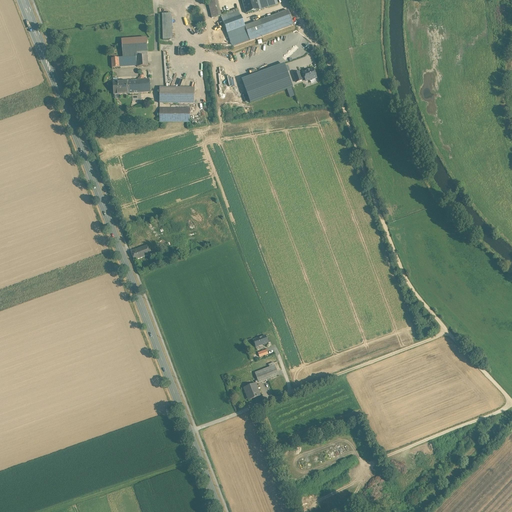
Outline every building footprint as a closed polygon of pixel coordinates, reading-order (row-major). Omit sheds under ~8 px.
[(220,15),(216,0),(206,0),(212,18),(220,15)] [(241,0),(246,14),(259,10),(256,0),(241,0)] [(276,0),(256,0),(259,10),(278,5),(276,0)] [(239,11),(221,17),(223,22),(240,15),(239,11)] [(288,11),(260,21),(265,35),(293,25),(288,11)] [(162,40),(172,39),(171,13),(161,13),(162,40)] [(240,15),(223,22),(227,33),(245,27),(245,26),(241,15),(240,15)] [(265,35),(260,21),(255,23),(261,37),(265,35)] [(247,33),(237,37),(229,40),(232,47),(261,37),(255,23),(245,26),(245,27),(247,33)] [(208,37),(209,34),(208,32),(207,29),(205,28),(202,27),(199,28),(197,29),(196,32),(195,34),(196,37),(197,39),(200,41),(202,41),(205,41),(207,39),(208,37)] [(245,27),(227,33),(229,40),(237,37),(247,33),(245,27)] [(146,38),(121,40),(122,58),(136,57),(147,56),(146,38)] [(147,56),(136,57),(137,66),(137,67),(148,66),(147,56)] [(122,58),(118,58),(119,67),(137,66),(136,57),(122,58)] [(315,68),(302,70),(303,81),(317,79),(315,68)] [(291,90),(283,69),(243,84),(251,106),(291,90)] [(148,70),(140,70),(141,80),(149,80),(148,70)] [(300,71),(293,73),(296,83),(303,80),(300,71)] [(141,80),(129,81),(129,94),(150,92),(149,80),(141,80)] [(129,81),(113,82),(114,95),(129,94),(129,81)] [(194,89),(160,88),(160,103),(194,104),(194,89)] [(190,109),(159,109),(159,121),(190,122),(190,109)] [(147,246),(139,249),(142,258),(150,254),(147,246)] [(139,249),(131,252),(134,261),(142,258),(139,249)] [(265,336),(253,340),(256,347),(268,343),(265,336)] [(269,368),(258,372),(261,381),(278,375),(275,366),(269,368)] [(255,383),(243,388),(248,401),(260,396),(255,383)]
